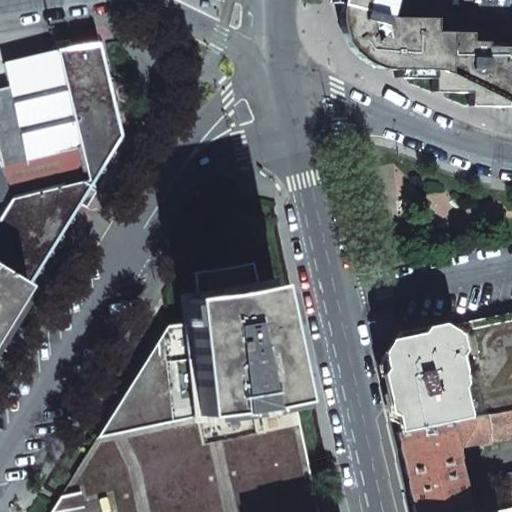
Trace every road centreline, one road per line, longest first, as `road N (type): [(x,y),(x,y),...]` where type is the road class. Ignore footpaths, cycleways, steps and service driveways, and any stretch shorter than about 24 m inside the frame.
road 1 (secondary): [(296,130),(379,511)]
road 2 (residential): [(0,463),(164,196)]
road 3 (residential): [(164,196),(182,151),(219,107),(282,60)]
road 4 (residential): [(164,196),(230,150),(296,130)]
road 5 (residential): [(148,0),(282,60)]
road 6 (residential): [(282,60),(399,126)]
